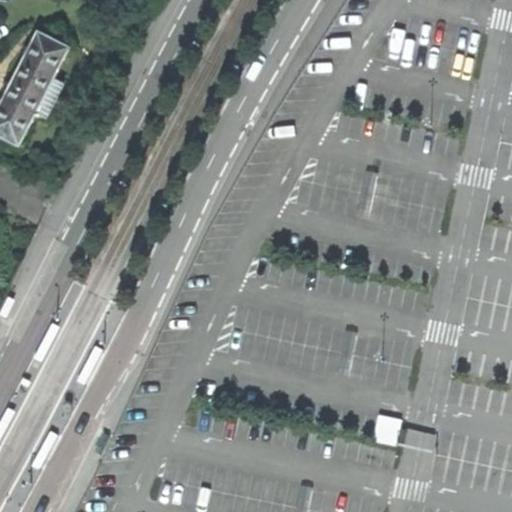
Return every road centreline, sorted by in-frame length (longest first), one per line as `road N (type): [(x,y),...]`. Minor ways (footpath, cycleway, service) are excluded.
road 1 (secondary): [(35,511),(207,167),(302,0)]
road 2 (secondary): [(205,0),(0,385)]
